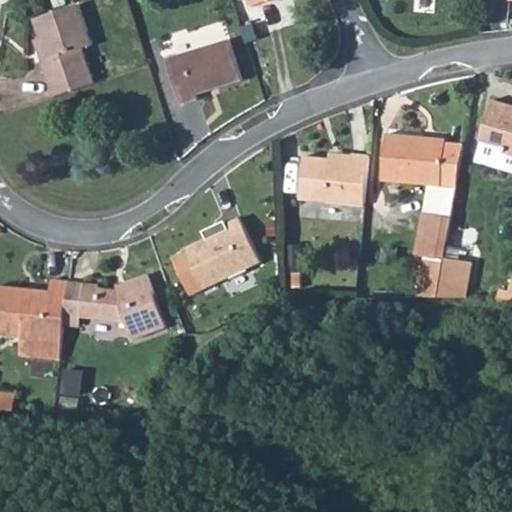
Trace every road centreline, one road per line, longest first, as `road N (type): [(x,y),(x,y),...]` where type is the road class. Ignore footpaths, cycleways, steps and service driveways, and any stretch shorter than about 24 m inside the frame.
road 1 (residential): [(0,196),(16,212),(69,232),(120,228),(154,213),(266,124),(375,72)]
road 2 (residential): [(375,72),(511,47)]
